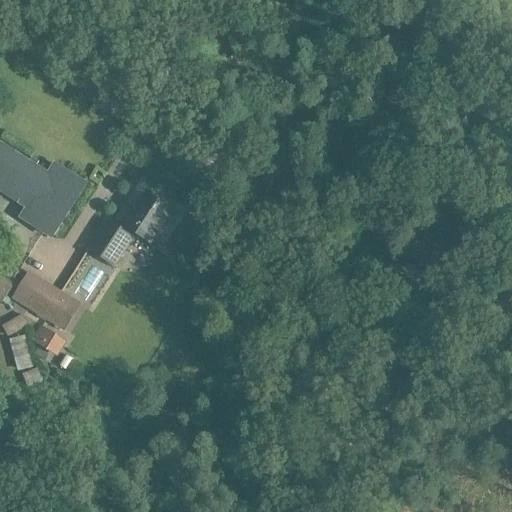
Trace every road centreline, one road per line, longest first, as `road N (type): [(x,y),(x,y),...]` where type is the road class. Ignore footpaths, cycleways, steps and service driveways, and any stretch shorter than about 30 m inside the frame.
road 1 (tertiary): [(511,347),(0,23)]
road 2 (track): [(511,279),(280,155)]
road 3 (track): [(278,0),(280,155)]
